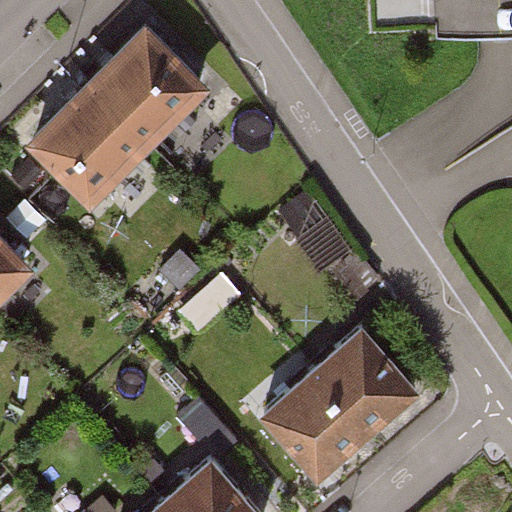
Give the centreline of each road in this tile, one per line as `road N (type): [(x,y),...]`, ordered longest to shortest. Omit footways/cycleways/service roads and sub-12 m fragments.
road 1 (residential): [(227,0),(508,401)]
road 2 (residential): [(508,401),(380,511)]
